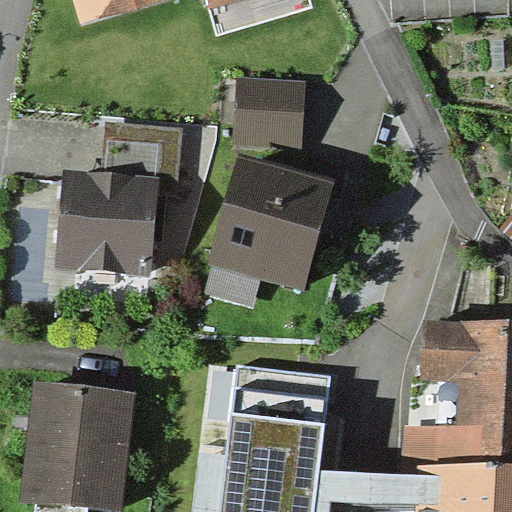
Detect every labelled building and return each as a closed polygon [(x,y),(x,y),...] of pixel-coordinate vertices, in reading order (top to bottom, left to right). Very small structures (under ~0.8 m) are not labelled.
[(73,0),(81,27),(172,0),(207,0),(210,10),(246,0),(73,0)] [(313,6),(311,0),(246,0),(210,10),(217,34),(313,6)] [(237,76),(232,145),(301,150),(306,81),(237,76)] [(183,127),(106,120),(102,171),(160,176),(158,193),(177,195),(183,127)] [(304,290),(335,181),(238,153),(207,259),(213,260),(203,293),(254,308),(263,278),(304,290)] [(158,193),(160,176),(102,171),(64,167),(55,268),(151,276),(158,193)] [(459,380),(458,395),(511,396),(511,322),(426,318),(423,378),(459,380)] [(415,511),(511,511),(511,466),(417,463),(417,474),(320,468),(330,376),(237,365),(220,511),(329,511),(330,500),(416,501),(415,511)] [(121,511),(133,391),(32,381),(20,502),(35,504),(88,509),(121,511)] [(402,462),(417,463),(511,466),(511,396),(458,395),(457,424),(404,422),(402,462)]
